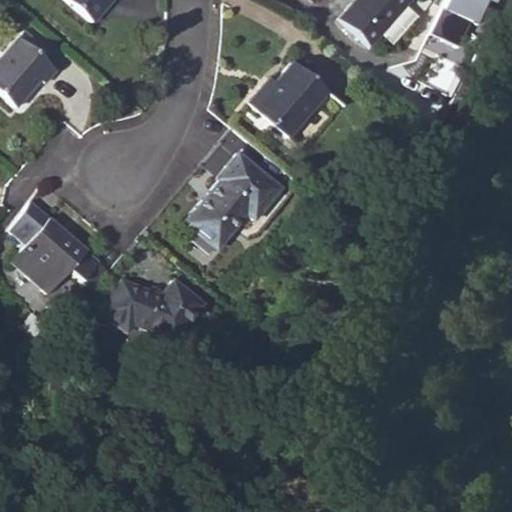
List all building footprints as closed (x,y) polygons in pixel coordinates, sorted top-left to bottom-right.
[(61,0),(87,22),(106,0),(61,0)] [(345,0),(330,18),(361,46),(374,32),(399,4),(402,0),(345,0)] [(495,0),(442,0),(430,35),(462,49),(480,2),(494,4),(495,0)] [(387,43),(411,16),(399,4),(374,32),(387,43)] [(0,53),(0,98),(11,107),(36,81),(40,83),(50,70),(13,38),(0,53)] [(243,103),(284,138),(323,93),(289,62),(270,83),(264,78),(243,103)] [(178,223),(210,251),(241,216),(248,222),(277,189),(233,153),(209,179),(213,182),(178,223)] [(7,260),(45,294),(66,270),(78,282),(93,266),(80,254),(83,251),(45,217),(30,205),(6,229),(22,242),(7,260)] [(93,266),(78,282),(90,291),(103,275),(93,266)] [(128,323),(169,338),(197,304),(170,281),(158,295),(119,282),(97,308),(122,330),(128,323)]
